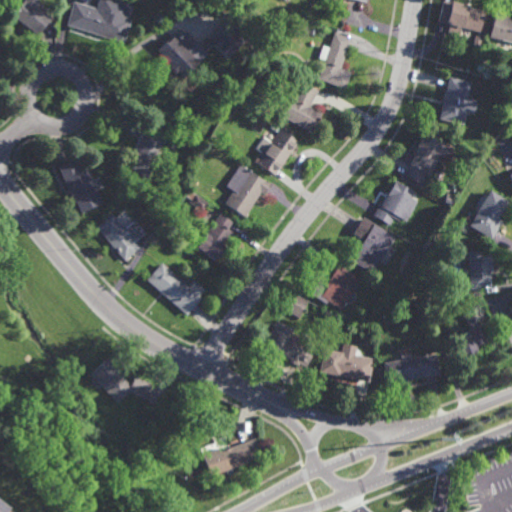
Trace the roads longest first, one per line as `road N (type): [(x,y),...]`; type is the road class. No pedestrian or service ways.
road 1 (residential): [(415,0),(386,122),(273,261),(203,369)]
road 2 (tertiary): [(0,180),(114,313),(227,381)]
road 3 (tertiary): [(511,393),(241,511)]
road 4 (tertiary): [(300,511),(511,428)]
road 5 (tertiary): [(430,427),(333,420),(227,381)]
road 6 (residential): [(27,107),(40,122),(68,122),(85,99),(81,80),(66,67),(37,71),(26,87),(27,107)]
road 7 (tertiary): [(227,381),(295,425),(319,472),(358,491)]
